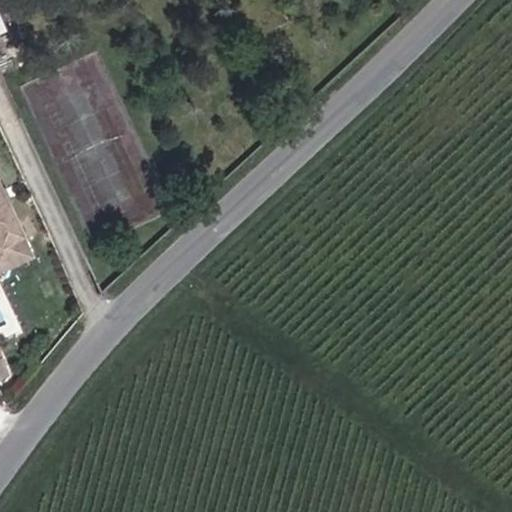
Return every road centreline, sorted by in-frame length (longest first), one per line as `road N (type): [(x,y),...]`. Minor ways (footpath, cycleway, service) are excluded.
road 1 (residential): [(0,472),(78,359),(452,0)]
road 2 (unknown): [(131,308),(0,26)]
